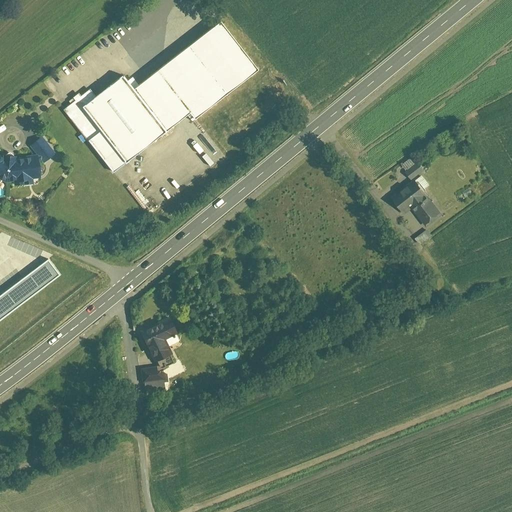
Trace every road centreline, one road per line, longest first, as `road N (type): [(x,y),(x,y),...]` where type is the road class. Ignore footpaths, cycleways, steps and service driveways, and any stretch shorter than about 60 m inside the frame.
road 1 (primary): [(133,283),(473,0)]
road 2 (primary): [(0,387),(133,283)]
road 3 (residential): [(133,283),(0,220)]
